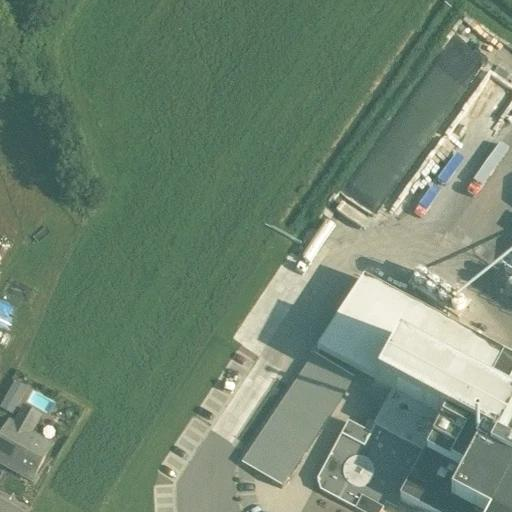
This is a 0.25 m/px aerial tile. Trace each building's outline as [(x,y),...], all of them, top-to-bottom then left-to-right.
[(359,183),(345,206),(370,221),(384,198),(359,183)] [(416,303),(371,271),(367,276),(330,332),(357,349),(390,371),(383,384),(394,391),(387,405),(370,436),(348,424),(341,436),(317,482),(320,492),(356,511),(381,511),(386,504),(396,509),(401,500),(423,511),(511,511),(511,372),(489,360),(492,355),(416,303)] [(281,490),(299,464),(344,396),(332,387),(342,372),(315,355),(260,438),(242,465),(281,490)] [(19,403),(7,396),(0,408),(0,410),(12,417),(19,403)] [(30,435),(39,418),(23,409),(14,426),(9,424),(0,439),(0,464),(32,482),(51,447),(30,435)]
